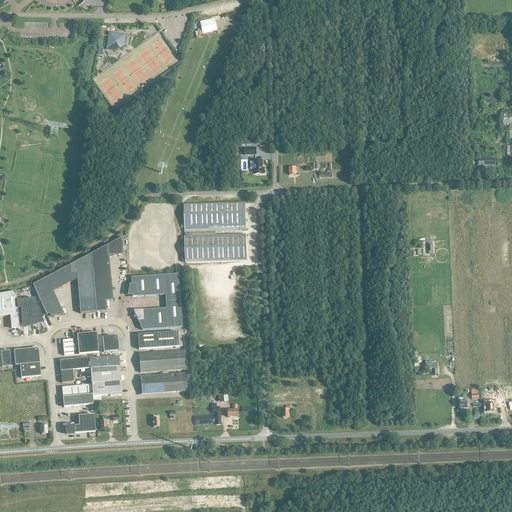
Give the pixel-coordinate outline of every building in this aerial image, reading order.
[(214,19),(200,22),(202,34),(217,31),(214,19)] [(125,35),(109,32),(106,49),(115,50),(124,43),(125,35)] [(485,97),(485,101),(486,106),(494,106),(493,100),(493,97),(485,97)] [(262,161),(254,161),(255,175),(263,174),(265,174),(265,168),(262,168),(262,166),(262,161)] [(245,203),(184,205),(185,233),(246,231),(245,203)] [(185,263),(247,261),(246,234),(185,236),(185,263)] [(108,245),(109,256),(123,255),(122,238),(108,245)] [(109,256),(108,245),(91,255),(91,263),(109,261),(109,256)] [(92,273),(91,263),(91,255),(70,266),(71,283),(77,279),(80,314),(96,313),(94,293),(93,283),(92,273)] [(91,263),(92,273),(110,271),(109,261),(91,263)] [(53,292),(71,283),(70,266),(33,285),(47,316),(50,314),(51,317),(64,316),(53,292)] [(92,273),(93,283),(111,281),(110,271),(92,273)] [(165,295),(166,302),(181,301),(179,275),(131,278),(132,285),(130,285),(128,295),(132,296),(132,298),(165,295)] [(93,283),(94,293),(104,292),(112,291),(111,281),(93,283)] [(104,292),(105,302),(113,301),(112,291),(104,292)] [(16,292),(0,294),(0,317),(10,316),(11,328),(12,328),(13,329),(15,329),(15,330),(19,329),(19,325),(17,301),(16,292)] [(94,293),(96,313),(106,312),(105,302),(104,292),(94,293)] [(35,299),(17,301),(19,325),(22,325),(22,329),(44,323),(40,315),(36,305),(35,299)] [(182,328),(181,301),(166,302),(166,309),(133,311),(142,331),(182,328)] [(138,335),(139,350),(179,347),(182,347),(181,332),(178,333),(178,332),(138,335)] [(87,334),(89,354),(99,353),(97,333),(87,334)] [(89,354),(87,334),(77,335),(79,355),(89,354)] [(104,353),(119,351),(118,341),(113,341),(113,336),(102,337),(104,353)] [(63,341),(64,356),(74,355),(73,340),(63,341)] [(15,366),(40,363),(39,351),(36,349),(14,351),(15,366)] [(2,368),(11,367),(10,351),(1,352),(2,368)] [(184,351),(139,354),(140,373),(185,370),(184,351)] [(121,382),(120,367),(119,357),(89,359),(90,369),(91,369),(92,384),(121,382)] [(90,369),(89,359),(89,358),(75,359),(76,370),(90,369)] [(61,371),(72,370),(76,370),(75,359),(60,361),(61,371)] [(41,377),(40,363),(15,366),(20,365),(21,379),(41,377)] [(435,370),(435,363),(432,363),(432,366),(429,366),(429,370),(432,370),(432,375),(438,375),(438,370),(435,370)] [(72,370),(61,371),(62,383),(74,382),(72,370)] [(142,395),(187,392),(186,374),(141,377),(142,395)] [(122,396),(121,382),(92,384),(93,397),(110,396),(122,396)] [(63,398),(92,395),(92,385),(62,388),(63,398)] [(92,395),(63,398),(64,408),(93,405),(92,395)] [(467,409),(467,401),(467,395),(463,395),(463,399),(462,398),(460,398),(458,399),(459,401),(460,402),(460,409),(460,410),(465,410),(465,409),(467,409)] [(493,412),(493,408),(495,408),(495,404),(497,404),(496,401),(494,402),(494,400),(490,401),(490,404),(486,404),(487,413),(488,414),(490,413),(491,412),(493,412)] [(221,425),(220,414),(219,407),(216,407),(216,404),(211,404),(212,414),(215,414),(215,416),(194,417),(195,426),(215,425),(216,425),(221,425)] [(233,418),(237,417),(237,411),(237,408),(233,408),(233,411),(227,411),(228,418),(229,418),(233,418)] [(95,432),(94,415),(78,416),(79,426),(66,427),(67,429),(67,432),(67,434),(95,432)]
